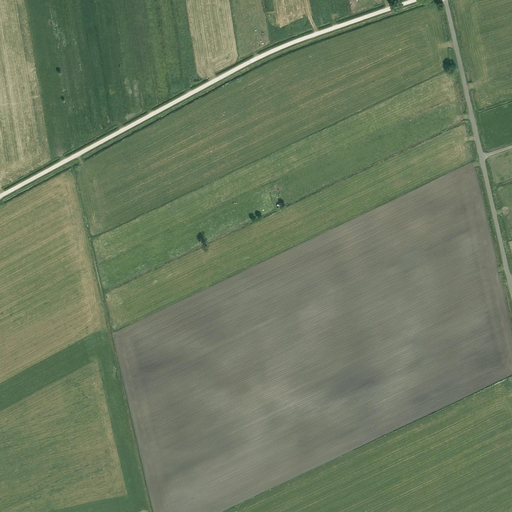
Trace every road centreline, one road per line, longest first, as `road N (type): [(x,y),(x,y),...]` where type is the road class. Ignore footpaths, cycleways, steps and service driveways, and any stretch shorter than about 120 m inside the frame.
road 1 (unclassified): [(0,196),(257,57),(414,0)]
road 2 (unclassified): [(511,292),(444,0)]
